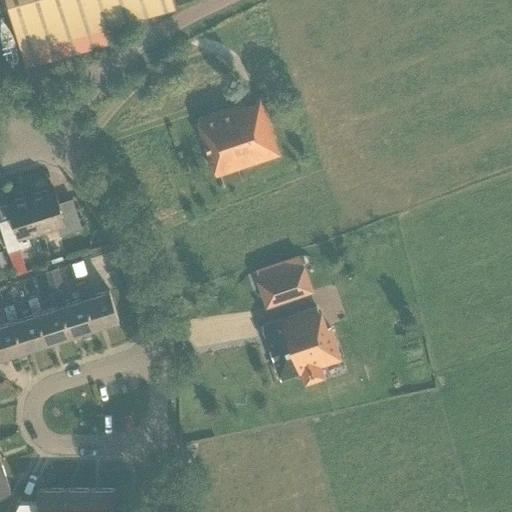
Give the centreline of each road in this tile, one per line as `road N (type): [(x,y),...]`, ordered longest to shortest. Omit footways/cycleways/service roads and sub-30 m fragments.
road 1 (residential): [(158,445),(53,444),(32,420),(36,399),(50,387),(156,352)]
road 2 (residential): [(156,352),(151,313),(117,221),(91,182),(46,141)]
road 3 (residential): [(46,141),(123,55),(227,0)]
